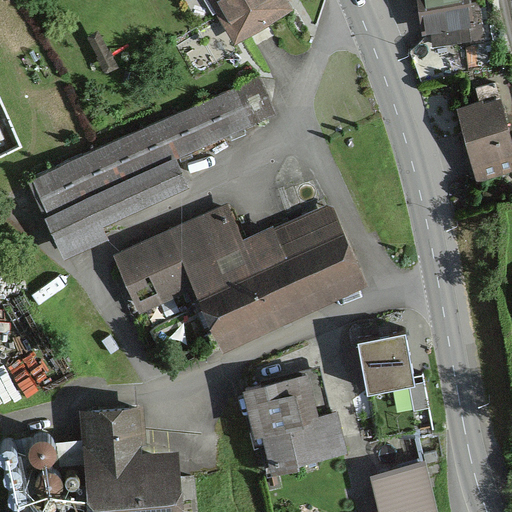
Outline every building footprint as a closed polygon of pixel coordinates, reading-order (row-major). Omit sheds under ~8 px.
[(215,0),(249,49),(305,12),(296,0),(215,0)] [(470,0),(425,0),(433,42),(476,35),(470,0)] [(254,132),(239,98),(48,182),(78,249),(200,196),(185,162),(254,132)] [(466,110),(484,189),(511,182),(511,124),(507,102),(466,110)] [(239,200),(125,255),(155,318),(209,292),(234,343),(368,279),(334,210),(260,246),(239,200)] [(406,326),(358,334),(367,386),(415,378),(406,326)] [(322,379),(255,396),(275,474),(357,453),(348,419),(334,423),(322,379)] [(144,399),(81,404),(88,511),(184,511),(179,442),(148,444),(144,399)] [(429,511),(417,469),(365,485),(372,511),(429,511)]
